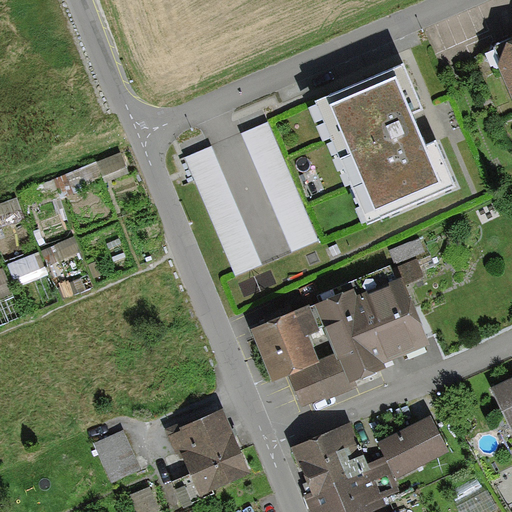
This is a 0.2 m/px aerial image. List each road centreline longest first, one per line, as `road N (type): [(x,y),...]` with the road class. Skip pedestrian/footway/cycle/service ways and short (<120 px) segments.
road 1 (residential): [(139,135),(455,0)]
road 2 (residential): [(268,446),(139,135)]
road 3 (residential): [(511,340),(268,446)]
road 4 (residential): [(139,135),(84,0)]
